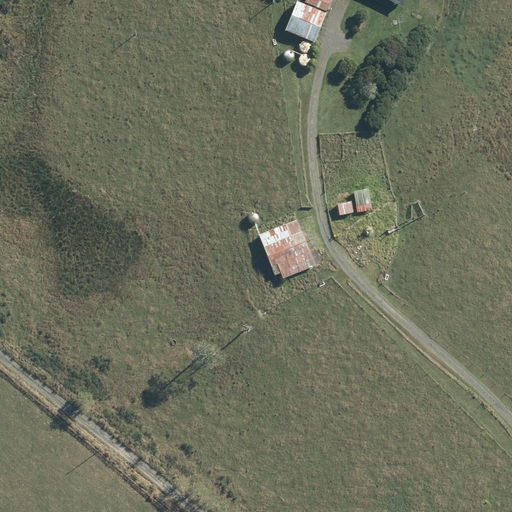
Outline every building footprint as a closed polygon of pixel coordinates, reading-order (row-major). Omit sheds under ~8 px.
[(329,0),(305,0),(304,3),(324,13),(329,0)] [(403,0),(382,0),(400,8),(403,0)] [(324,14),(294,2),(283,30),(312,42),(324,14)] [(311,71),(302,71),(301,87),(310,88),(311,71)] [(370,210),(367,190),(353,192),(356,213),(370,210)] [(336,205),(338,216),(353,214),(351,202),(336,205)] [(280,274),(282,280),(314,267),(295,220),(256,236),(273,277),(280,274)]
